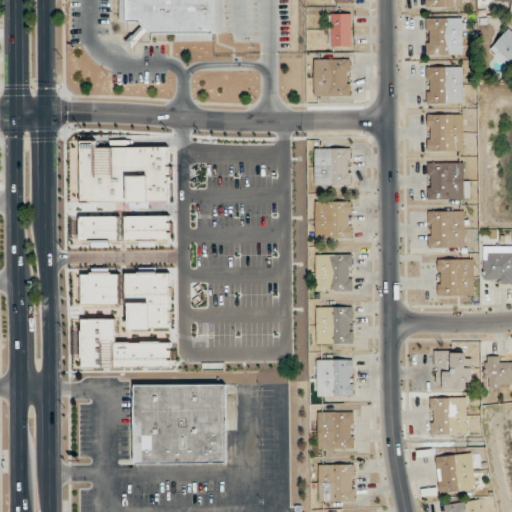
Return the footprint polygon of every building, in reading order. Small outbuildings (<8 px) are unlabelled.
[(119,0),(119,15),(135,15),(148,29),(207,28),(206,0),(119,0)] [(462,8),(461,0),(425,0),(426,8),(462,8)] [(351,14),(330,14),(330,48),(351,48),(351,14)] [(462,18),(426,18),(426,56),(462,56),(462,18)] [(511,29),(510,28),(492,49),(511,66),(511,29)] [(314,97),(351,97),(351,60),(314,60),(314,97)] [(426,67),(426,105),(463,105),(463,67),(426,67)] [(427,152),(463,152),(463,115),(427,115),(427,152)] [(314,149),(314,186),(352,186),(352,149),(314,149)] [(470,181),(465,181),(465,162),(427,162),(427,201),(470,201),(470,181)] [(352,201),(316,201),(316,240),(352,240),(352,201)] [(465,211),(427,211),(427,249),(465,249),(465,211)] [(511,284),(511,246),(483,246),(483,284),(511,284)] [(316,291),(353,291),(353,255),(316,255),(316,291)] [(474,259),(437,259),(437,297),(474,297),(474,259)] [(353,307),(317,307),(317,344),(353,344),(353,307)] [(472,389),(472,353),(434,353),(435,389),(472,389)] [(511,358),(485,358),(485,389),(511,388),(511,358)] [(317,360),(317,397),(353,397),(353,360),(317,360)] [(228,464),(135,464),(134,385),(236,385),(236,395),(227,395),(228,464)] [(468,398),(430,398),(430,435),(468,435),(468,398)] [(353,449),(353,413),(317,413),(317,449),(353,449)] [(439,494),(476,490),(473,454),(436,457),(439,494)] [(355,502),(355,465),(318,465),(318,502),(355,502)] [(444,504),(445,511),(483,511),(481,500),(444,504)]
